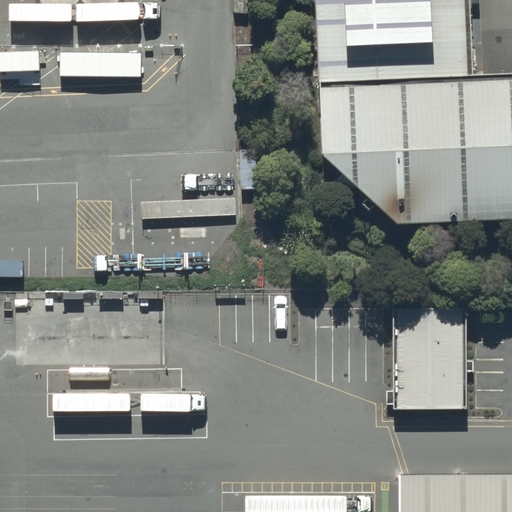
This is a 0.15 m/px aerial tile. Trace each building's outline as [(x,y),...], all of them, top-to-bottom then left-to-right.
[(463,0),(315,0),(321,150),(389,216),(511,211),(511,66),(466,68),(463,0)] [(300,272),(270,272),(271,352),(300,352),(300,272)] [(388,290),(308,291),(308,320),(388,319),(388,290)] [(466,401),(459,304),(389,309),(396,406),(466,401)] [(511,511),(511,458),(392,462),(393,511),(511,511)]
